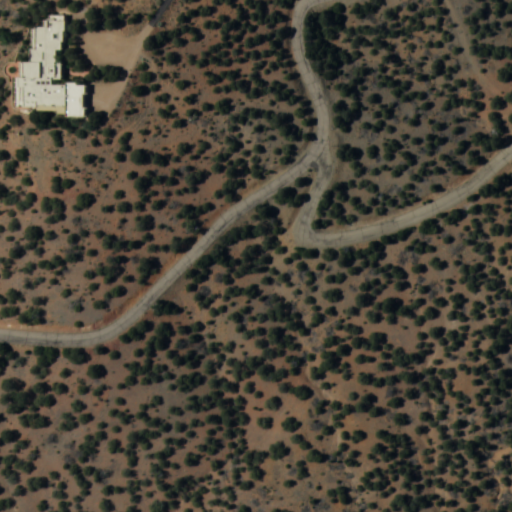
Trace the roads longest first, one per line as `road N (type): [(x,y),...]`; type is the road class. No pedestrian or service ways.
road 1 (residential): [(0,335),(58,341),(109,331),(215,228),(306,161),(318,144),(320,115),(300,67),(294,24),(308,0)]
road 2 (residential): [(318,144),(321,173),(300,230),(311,241),(365,235),(436,206),(511,150)]
